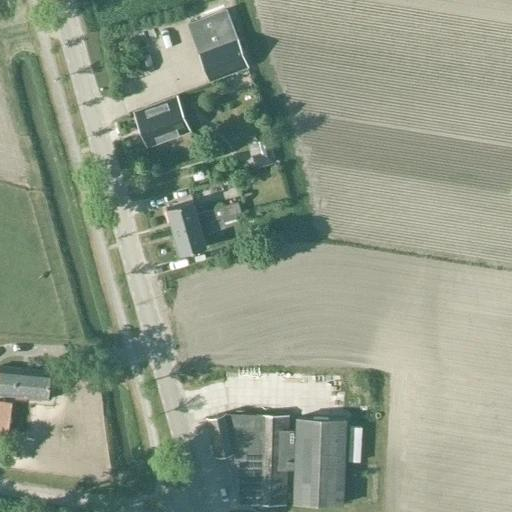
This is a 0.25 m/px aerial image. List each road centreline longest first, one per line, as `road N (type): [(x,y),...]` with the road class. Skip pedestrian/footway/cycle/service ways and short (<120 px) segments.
road 1 (tertiary): [(201,506),(62,0)]
road 2 (unclassified): [(201,506),(168,510),(0,489)]
